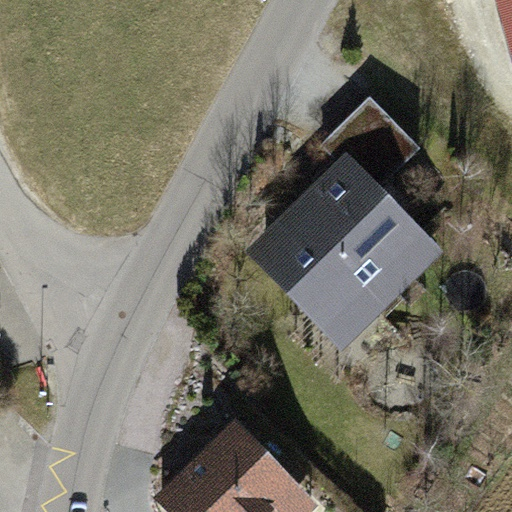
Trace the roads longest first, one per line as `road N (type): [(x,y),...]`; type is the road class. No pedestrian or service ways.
road 1 (tertiary): [(130,318),(304,0)]
road 2 (tertiary): [(66,511),(95,394),(130,318)]
road 3 (residential): [(130,318),(57,269),(8,224),(0,204)]
